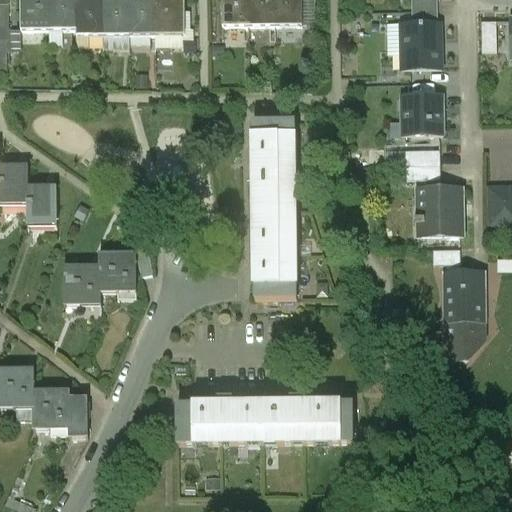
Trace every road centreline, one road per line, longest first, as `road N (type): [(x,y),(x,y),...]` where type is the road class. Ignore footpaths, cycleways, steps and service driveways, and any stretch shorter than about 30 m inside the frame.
road 1 (residential): [(173,296),(94,484),(71,511)]
road 2 (residential): [(472,0),(471,173)]
